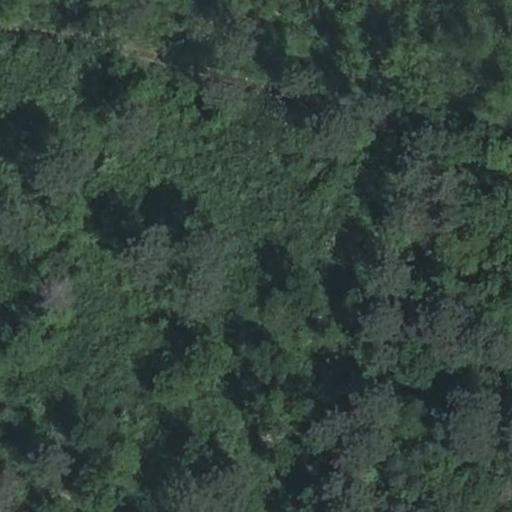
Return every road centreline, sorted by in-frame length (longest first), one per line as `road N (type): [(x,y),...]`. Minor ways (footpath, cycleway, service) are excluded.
road 1 (track): [(0,35),(213,99),(511,139)]
road 2 (track): [(137,511),(0,427)]
